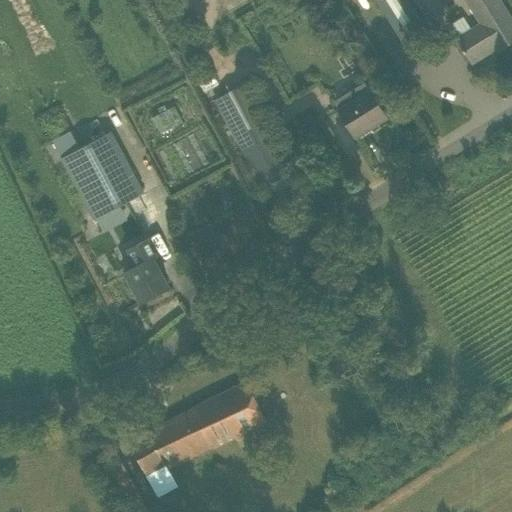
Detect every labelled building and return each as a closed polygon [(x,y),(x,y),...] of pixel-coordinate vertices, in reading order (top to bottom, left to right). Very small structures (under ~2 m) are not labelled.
[(376,0),(403,43),(426,28),(408,0),(376,0)] [(466,0),(481,24),(458,38),(464,48),(465,53),(466,52),(473,62),(496,48),(497,50),(511,40),(511,18),(500,0),(466,0)] [(334,101),(356,137),(387,117),(365,82),(334,101)] [(264,187),(292,172),(245,83),(217,98),(264,187)] [(110,131),(81,147),(63,157),(97,219),(144,193),(110,131)] [(147,239),(133,246),(129,249),(138,265),(126,272),(142,302),(146,300),(148,302),(155,295),(169,287),(153,258),(157,256),(147,239)] [(132,441),(160,495),(178,486),(169,467),(266,422),(247,382),(132,441)] [(133,511),(144,511),(148,510),(117,448),(104,454),(133,511)]
